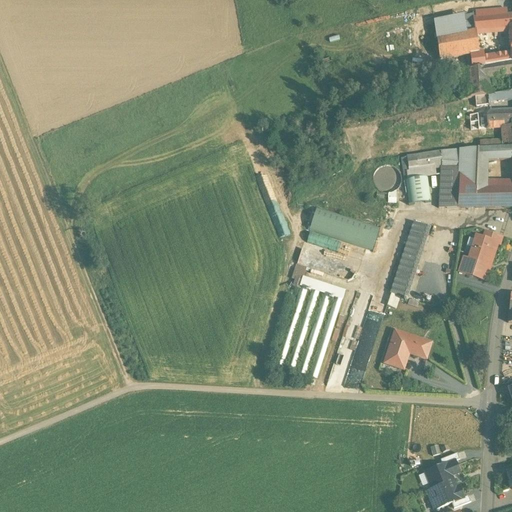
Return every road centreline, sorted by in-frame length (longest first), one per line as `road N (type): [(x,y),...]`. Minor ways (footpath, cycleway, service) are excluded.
road 1 (track): [(493,398),(470,404),(138,386),(0,442)]
road 2 (track): [(129,390),(0,60)]
road 3 (unclassified): [(511,267),(500,316),(485,511)]
